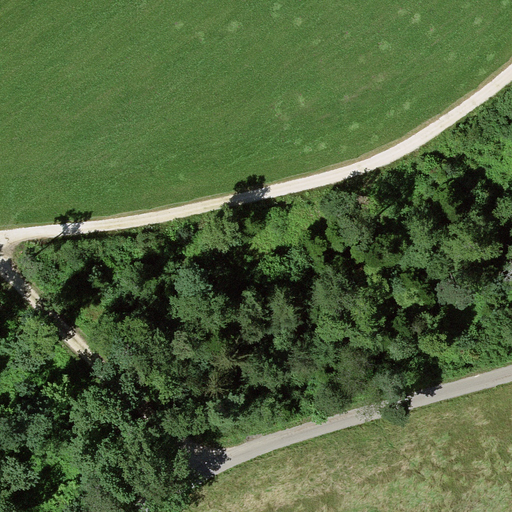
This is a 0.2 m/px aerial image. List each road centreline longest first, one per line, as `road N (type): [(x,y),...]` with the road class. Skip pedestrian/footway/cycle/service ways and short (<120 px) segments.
road 1 (track): [(511,66),(358,167),(153,216),(0,234)]
road 2 (track): [(137,511),(206,465),(511,375)]
road 3 (track): [(0,269),(206,465)]
